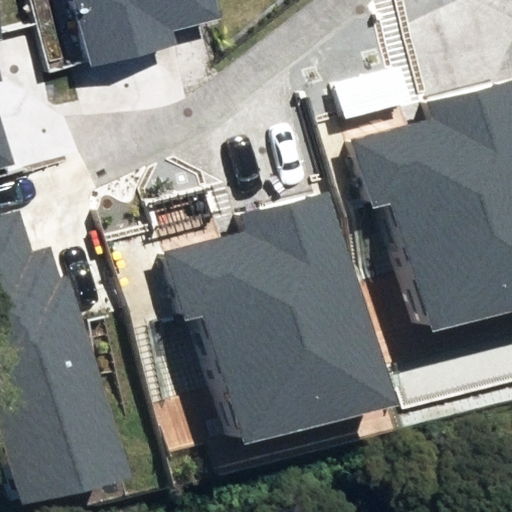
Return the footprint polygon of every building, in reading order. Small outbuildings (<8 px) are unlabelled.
[(73,0),(92,68),(177,45),(173,29),(220,17),(215,0),(73,0)] [(0,168),(11,165),(0,123),(0,36),(3,36),(0,26),(0,168)] [(426,119),(352,139),(371,209),(389,204),(425,337),(511,313),(511,84),(423,108),(426,119)] [(241,230),(167,250),(186,320),(204,315),(240,448),(394,406),(336,193),(238,220),(241,230)] [(0,218),(0,415),(24,502),(128,474),(73,274),(59,278),(51,248),(28,255),(17,213),(0,218)]
